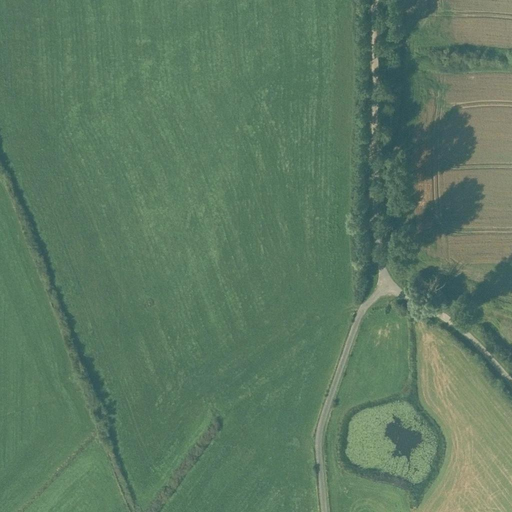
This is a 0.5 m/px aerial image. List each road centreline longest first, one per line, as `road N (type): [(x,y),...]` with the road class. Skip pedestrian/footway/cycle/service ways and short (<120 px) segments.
road 1 (unclassified): [(373,0),(372,236),(383,279)]
road 2 (unclassified): [(383,279),(360,313),(319,433),(325,511)]
road 3 (unclassified): [(383,279),(447,319),(511,383)]
